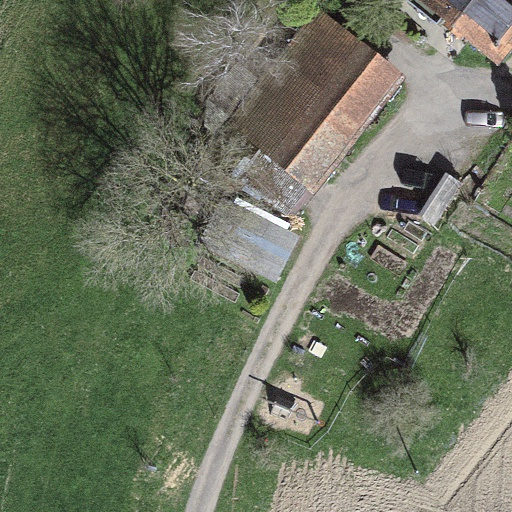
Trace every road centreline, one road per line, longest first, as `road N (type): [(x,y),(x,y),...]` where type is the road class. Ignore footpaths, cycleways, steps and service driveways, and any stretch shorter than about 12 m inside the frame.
road 1 (track): [(205,511),(372,164),(455,105)]
road 2 (track): [(455,105),(343,0)]
